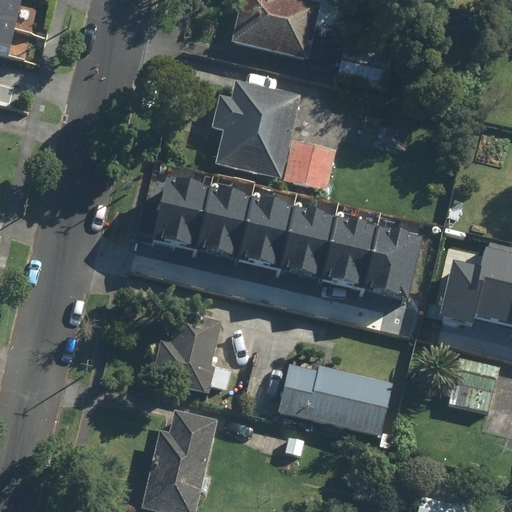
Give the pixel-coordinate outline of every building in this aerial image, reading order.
[(0,0),(0,45),(10,0),(0,0)] [(199,0),(192,34),(244,46),(254,0),(199,0)] [(260,0),(250,47),(303,59),(315,0),(260,0)] [(341,0),(320,0),(307,59),(360,70),(374,7),(341,0)] [(380,8),(366,71),(418,83),(432,19),(380,8)] [(205,137),(217,140),(210,172),(276,187),(295,104),(229,89),(225,104),(213,101),(205,137)] [(332,158),(288,147),(278,188),(323,199),(332,158)] [(146,245),(418,302),(431,236),(160,179),(146,245)] [(511,284),(447,270),(431,341),(511,358),(511,284)] [(172,321),(165,351),(154,348),(145,388),(200,401),(216,331),(172,321)] [(498,372),(458,360),(444,408),(484,419),(498,372)] [(271,419),(374,444),(387,392),(311,374),(310,380),(282,373),(271,419)] [(153,437),(135,511),(192,511),(212,428),(169,418),(164,439),(153,437)] [(301,448),(270,436),(264,451),(295,463),(301,448)]
